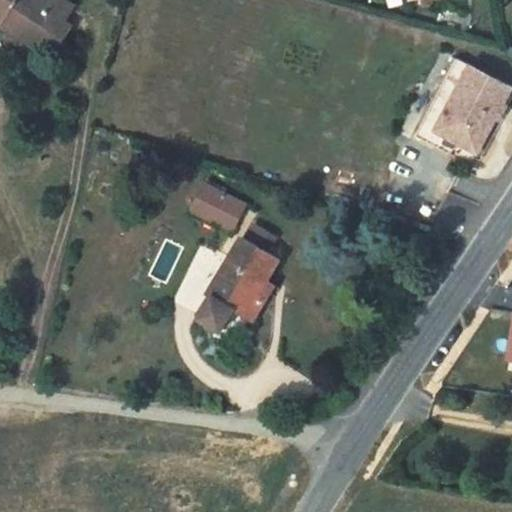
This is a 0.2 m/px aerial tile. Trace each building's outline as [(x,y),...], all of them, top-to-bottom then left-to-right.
[(0,0),(0,48),(23,64),(25,61),(41,71),(55,47),(47,41),(57,26),(28,7),(25,11),(7,0),(0,0)] [(393,0),(395,9),(430,0),(393,0)] [(0,48),(0,61),(17,73),(23,64),(0,48)] [(380,152),(437,179),(464,126),(456,122),(461,111),(469,115),(478,98),(470,94),(422,72),(380,152)] [(456,122),(464,126),(469,115),(461,111),(456,122)] [(221,219),(180,197),(166,222),(208,243),(221,219)] [(241,311),(232,307),(240,293),(254,269),(242,263),(250,248),(227,236),(220,249),(217,250),(185,309),(191,312),(178,336),(199,347),(212,321),(230,330),(241,311)] [(241,311),(248,297),(240,293),(232,307),(241,311)] [(191,312),(185,309),(172,333),(178,336),(191,312)]
